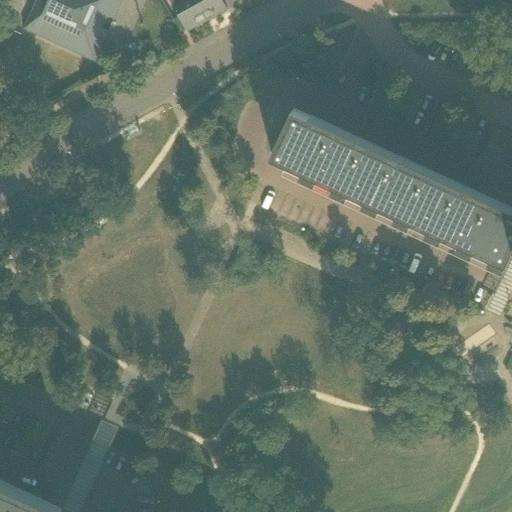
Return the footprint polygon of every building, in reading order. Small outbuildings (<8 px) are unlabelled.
[(121,0),(49,0),(45,9),(36,5),(25,28),(94,60),(121,0)] [(170,0),(188,31),(207,20),(196,0),(170,0)] [(196,0),(207,20),(227,9),(222,0),(196,0)] [(511,207),(295,108),(272,156),(507,265),(511,254),(511,207)] [(99,511),(101,508),(69,493),(62,508),(0,479),(0,511),(99,511)]
